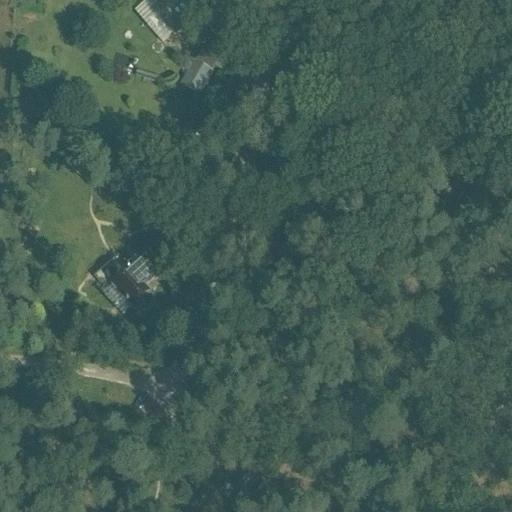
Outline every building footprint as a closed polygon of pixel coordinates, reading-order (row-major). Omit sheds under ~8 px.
[(144,0),(175,36),(214,1),(212,0),(144,0)] [(138,23),(168,58),(178,49),(149,14),(138,23)] [(180,68),(187,72),(179,84),(200,96),(213,74),(212,73),(222,54),(205,45),(195,62),(186,57),(180,68)] [(214,186),(175,173),(169,193),(189,200),(184,214),(202,220),(214,186)] [(147,287),(156,279),(157,279),(174,264),(157,246),(140,261),(140,262),(134,268),(113,287),(133,308),(151,291),(147,287)]
